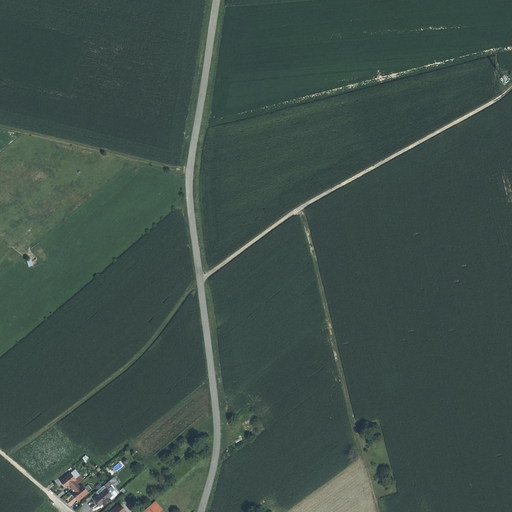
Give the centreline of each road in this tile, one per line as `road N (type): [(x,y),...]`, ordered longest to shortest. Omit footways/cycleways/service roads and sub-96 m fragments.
road 1 (track): [(4,457),(132,362),(200,281),(243,247),(511,86)]
road 2 (tertiary): [(200,511),(217,430),(189,171),(216,0)]
road 3 (track): [(378,511),(300,208)]
road 4 (track): [(0,126),(189,171)]
